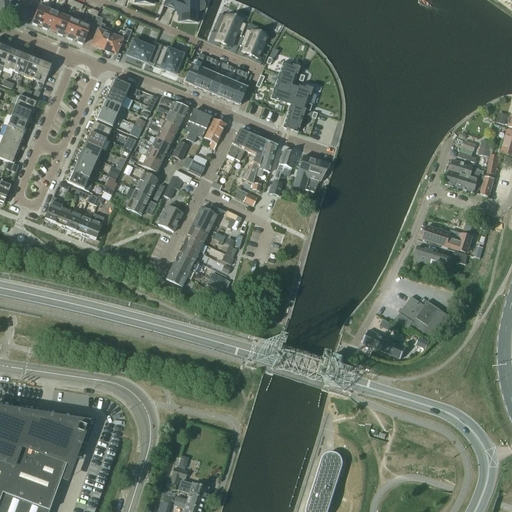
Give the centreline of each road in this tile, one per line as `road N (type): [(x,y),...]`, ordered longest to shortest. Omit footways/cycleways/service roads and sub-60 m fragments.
road 1 (secondary): [(328,375),(0,288)]
road 2 (unclassified): [(129,511),(151,434),(137,398),(106,382),(0,366)]
road 3 (unknown): [(58,511),(101,418),(101,401),(0,384)]
road 4 (residential): [(502,212),(476,316),(418,404)]
road 5 (residential): [(345,364),(431,195)]
road 6 (residential): [(95,0),(258,68)]
road 7 (residential): [(237,119),(99,65)]
road 8 (secondary): [(418,404),(462,422),(484,448),(488,474),(473,511)]
